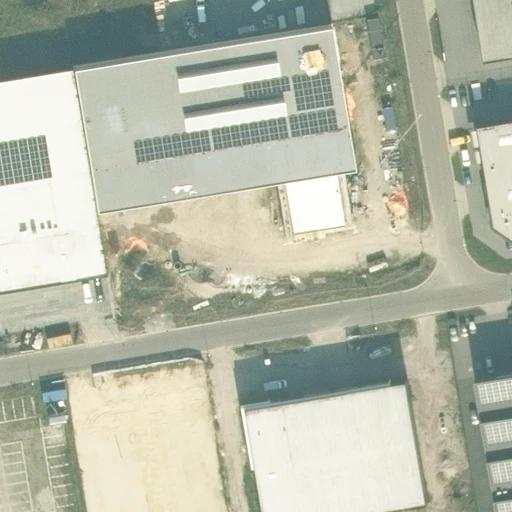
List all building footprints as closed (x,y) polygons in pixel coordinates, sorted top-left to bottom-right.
[(511,0),(492,0),(479,2),(483,27),(478,28),(479,32),(483,31),(487,54),(482,55),(483,59),(511,53),(511,0)] [(332,24),(73,67),(97,211),(129,205),(122,162),(278,136),(294,233),(317,229),(316,224),(345,220),(330,128),(349,125),(332,24)] [(71,65),(0,77),(0,289),(59,280),(105,272),(97,226),(71,65)] [(511,117),(473,123),(490,224),(510,238),(511,238),(511,117)] [(511,511),(511,370),(475,377),(497,511),(511,511)] [(267,401),(241,405),(248,449),(246,449),(246,450),(248,450),(250,463),(249,463),(249,465),(250,465),(258,511),(365,511),(428,501),(407,377),(391,380),(391,378),(389,379),(390,380),(269,401),(268,399),(267,399),(267,401)] [(226,511),(210,415),(106,432),(119,511),(226,511)]
